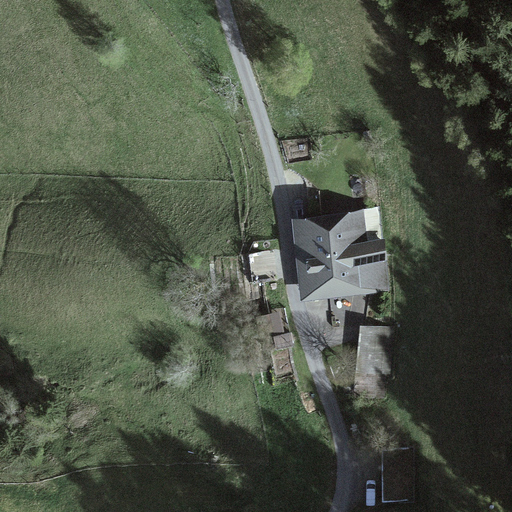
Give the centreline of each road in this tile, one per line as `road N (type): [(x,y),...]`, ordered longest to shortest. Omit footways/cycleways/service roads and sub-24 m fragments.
road 1 (track): [(283,198),(309,357),(343,453),(338,511)]
road 2 (unclassified): [(221,0),(283,198)]
